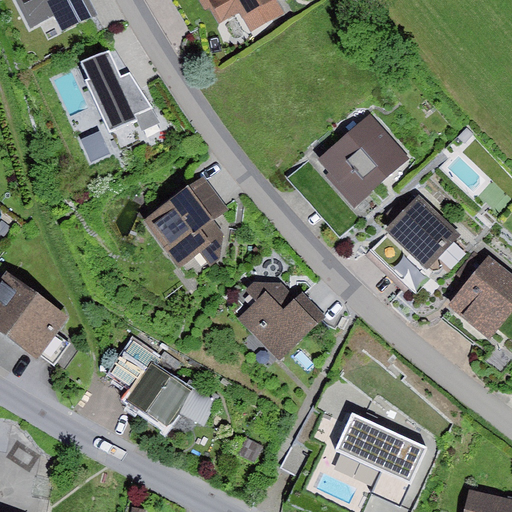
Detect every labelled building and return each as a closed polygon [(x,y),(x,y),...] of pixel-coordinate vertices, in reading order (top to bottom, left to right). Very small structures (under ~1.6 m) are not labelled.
[(11,0),(30,36),(53,23),(62,40),(96,23),(84,0),(11,0)] [(279,0),(195,0),(206,17),(210,14),(221,32),(242,19),(252,36),(288,14),(279,0)] [(109,58),(81,73),(90,91),(87,93),(111,140),(135,128),(133,123),(149,114),(130,77),(121,81),(109,58)] [(369,112),(318,157),(330,171),(325,175),(340,192),(354,207),(410,157),(369,112)] [(157,128),(149,114),(133,123),(135,128),(141,137),(157,128)] [(101,135),(82,143),(92,165),(110,157),(101,135)] [(204,174),(142,218),(178,268),(202,251),(210,263),(221,255),(225,233),(214,217),(228,207),(204,174)] [(394,219),(387,226),(391,229),(427,265),(460,232),(419,192),(406,205),(400,200),(388,213),(394,219)] [(464,281),(447,301),(490,336),(511,309),(511,272),(489,253),(485,259),(475,251),(456,274),(464,281)] [(70,323),(8,279),(0,291),(0,339),(39,367),(70,323)] [(258,300),(240,316),(280,359),(327,315),(302,289),(295,296),(281,281),(255,281),(247,288),(258,300)] [(162,362),(135,345),(116,377),(136,390),(128,404),(170,429),(192,392),(157,371),(162,362)] [(433,442),(351,404),(333,445),(378,466),(366,494),(402,510),(433,442)] [(246,437),(238,453),(256,462),(264,446),(246,437)] [(294,443),(281,467),(298,476),(311,452),(294,443)] [(511,511),(511,498),(469,488),(463,511),(511,511)]
